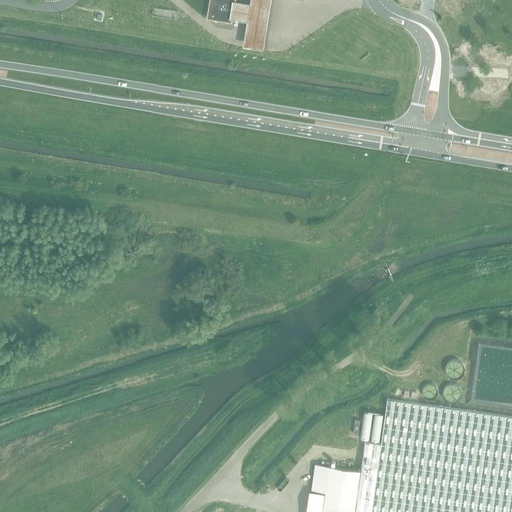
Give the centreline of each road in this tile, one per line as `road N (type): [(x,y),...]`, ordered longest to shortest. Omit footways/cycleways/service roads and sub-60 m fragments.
road 1 (trunk): [(0,82),(511,168)]
road 2 (trunk): [(511,148),(0,65)]
road 3 (unclassified): [(185,511),(283,407),(378,335)]
